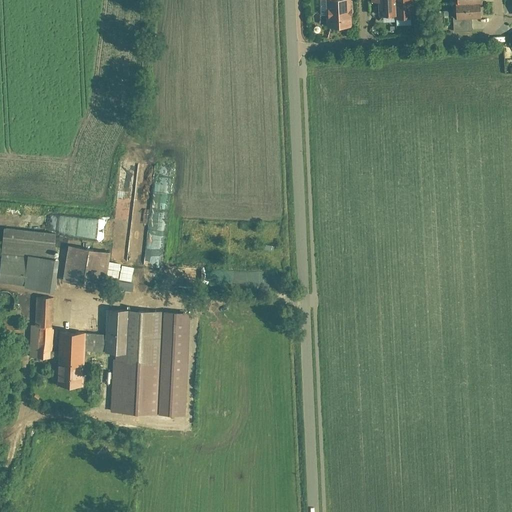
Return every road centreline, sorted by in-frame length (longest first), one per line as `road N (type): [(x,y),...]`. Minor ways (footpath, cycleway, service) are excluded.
road 1 (residential): [(313,511),(291,51)]
road 2 (unknown): [(110,309),(303,313)]
road 3 (residential): [(365,43),(486,34),(497,19),(496,0)]
